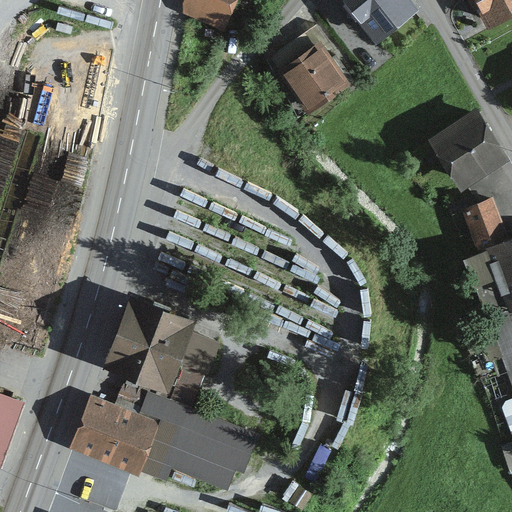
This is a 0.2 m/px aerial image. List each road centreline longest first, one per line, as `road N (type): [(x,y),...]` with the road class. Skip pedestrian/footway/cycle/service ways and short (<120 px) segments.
road 1 (primary): [(161,0),(92,311),(20,511)]
road 2 (residential): [(511,146),(426,0)]
